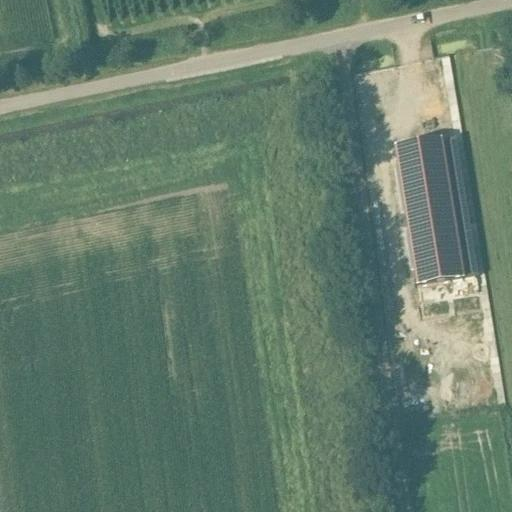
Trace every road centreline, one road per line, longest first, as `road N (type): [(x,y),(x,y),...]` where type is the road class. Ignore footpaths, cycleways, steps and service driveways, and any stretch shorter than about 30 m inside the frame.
road 1 (unclassified): [(0,106),(511,2)]
road 2 (track): [(407,511),(339,38)]
